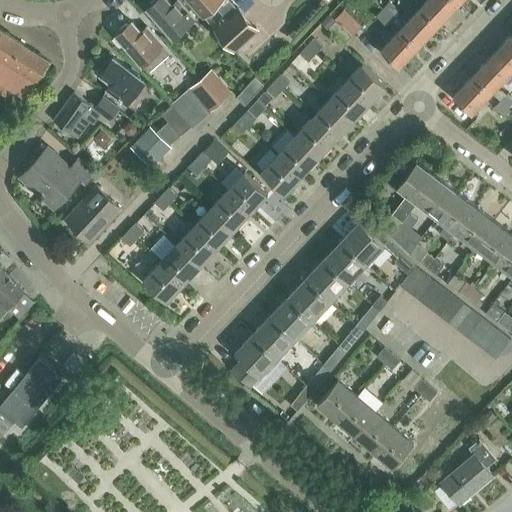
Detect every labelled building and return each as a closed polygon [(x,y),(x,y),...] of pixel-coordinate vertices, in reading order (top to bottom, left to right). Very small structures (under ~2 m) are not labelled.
[(171,37),(193,19),(177,0),(171,5),(166,0),(151,0),(149,2),(150,6),(146,9),(171,37)] [(188,0),(203,16),(216,5),(228,18),(215,29),(234,50),(258,29),(256,27),(254,29),(238,12),(240,10),(239,8),(237,9),(229,0),(188,0)] [(393,18),(400,11),(389,0),(382,8),(393,18)] [(456,0),(427,0),(421,7),(440,24),(459,3),(456,0)] [(421,7),(401,28),(420,45),(440,24),(421,7)] [(382,8),(375,15),(386,25),(393,18),(382,8)] [(334,19),(351,35),(361,25),(344,9),(334,19)] [(343,43),(351,35),(334,19),(330,15),(321,23),(343,43)] [(140,65),(142,63),(148,71),(169,54),(146,28),(139,33),(130,23),(127,26),(124,24),(117,29),(118,33),(115,36),(140,65)] [(0,81),(25,97),(36,81),(49,60),(22,43),(0,27),(0,81)] [(399,67),(420,45),(401,28),(381,50),(399,67)] [(511,34),(494,54),(511,70),(511,34)] [(309,43),(306,46),(315,54),(323,46),(314,37),(309,43)] [(309,60),(315,54),(306,46),(300,52),(309,60)] [(494,54),(474,75),(492,91),(511,70),(494,54)] [(125,104),(143,81),(112,58),(109,62),(106,61),(100,69),(102,72),(99,75),(111,84),(106,90),(125,104)] [(345,82),(369,105),(386,86),(362,64),(345,82)] [(200,81),(218,102),(230,92),(211,71),(200,81)] [(273,81),(273,82),(282,90),(290,81),(281,73),(273,81)] [(472,113),(492,91),(474,75),(454,96),(472,113)] [(236,96),(246,105),(264,84),(263,83),(255,76),(236,96)] [(190,89),(209,110),(218,102),(200,81),(190,89)] [(276,96),(282,90),(273,82),(267,88),(276,96)] [(328,100),(352,123),(369,105),(345,82),(328,100)] [(500,99),(511,109),(511,107),(511,96),(507,92),(500,99)] [(82,115),(90,104),(75,93),(54,120),(78,138),(90,121),(82,115)] [(111,119),(119,109),(103,96),(94,107),(111,119)] [(504,116),(511,109),(500,99),(494,106),(504,116)] [(312,118),(335,140),(352,123),(328,100),(312,118)] [(260,102),(254,107),(262,115),(267,110),(260,102)] [(161,115),(179,135),(190,125),(172,105),(161,115)] [(248,109),(240,118),(249,125),(257,117),(248,109)] [(243,131),(249,125),(240,118),(234,124),(243,131)] [(295,136),(319,158),(335,140),(312,118),(295,136)] [(128,123),(125,127),(126,131),(129,134),(134,134),(137,131),(136,126),(133,123),(128,123)] [(138,138),(159,159),(172,145),(151,125),(138,138)] [(278,153),(302,176),(319,158),(295,136),(278,153)] [(215,139),(204,151),(211,158),(217,163),(228,152),(215,139)] [(84,183),(94,172),(78,157),(68,167),(46,147),(21,174),(41,192),(38,195),(40,198),(42,196),(54,207),(80,179),(84,183)] [(203,150),(194,159),(203,167),(211,158),(204,151),(203,150)] [(261,172),(285,194),(302,176),(278,153),(261,172)] [(197,173),(203,167),(194,159),(189,165),(197,173)] [(406,195),(393,213),(389,216),(380,224),(394,239),(409,252),(417,242),(408,234),(409,234),(399,224),(402,220),(416,202),(436,177),(416,162),(397,188),(406,195)] [(227,190),(251,212),(268,194),(244,171),(227,190)] [(436,177),(416,202),(436,218),(456,192),(436,177)] [(88,241),(119,208),(96,186),(65,219),(88,241)] [(169,186),(161,195),(170,203),(178,194),(169,186)] [(210,208),(234,230),(251,212),(227,190),(210,208)] [(456,192),(436,218),(445,225),(440,233),(449,239),(454,232),(455,233),(475,207),(456,192)] [(164,209),(170,203),(161,195),(155,201),(164,209)] [(475,207),(455,233),(475,248),(495,222),(475,207)] [(194,225),(218,248),(234,230),(210,208),(194,225)] [(136,221),(128,230),(136,238),(144,229),(136,221)] [(342,240),(366,264),(384,245),(383,244),(360,221),(342,240)] [(511,235),(495,222),(475,248),(494,262),(511,238),(511,235)] [(177,243),(201,265),(218,248),(194,225),(177,243)] [(131,244),(133,242),(136,238),(128,230),(122,236),(131,244)] [(511,238),(494,262),(511,276),(511,238)] [(409,273),(416,265),(387,239),(383,244),(384,245),(398,257),(395,260),(409,273)] [(324,259),(348,282),(366,264),(342,240),(324,259)] [(160,261),(184,283),(201,265),(177,243),(160,261)] [(428,252),(420,261),(429,268),(436,258),(428,252)] [(436,258),(429,268),(436,273),(444,264),(436,258)] [(306,278),(330,302),(348,282),(324,259),(306,278)] [(167,302),(184,283),(160,261),(143,279),(167,302)] [(0,266),(0,284),(9,275),(0,266)] [(415,266),(400,286),(410,293),(425,274),(415,266)] [(448,282),(467,297),(474,288),(455,273),(448,282)] [(425,274),(410,293),(420,301),(435,281),(425,274)] [(9,275),(0,284),(0,317),(9,308),(20,318),(36,301),(37,300),(25,290),(9,275)] [(289,296),(313,320),(330,302),(306,278),(289,296)] [(435,281),(420,301),(429,308),(444,288),(435,281)] [(444,288),(429,308),(438,315),(453,295),(444,288)] [(474,288),(467,297),(476,303),(483,294),(474,288)] [(373,304),(380,310),(388,300),(381,294),(373,304)] [(453,295),(438,315),(448,323),(463,303),(453,295)] [(271,315),(295,339),(313,320),(289,296),(271,315)] [(463,303),(448,323),(457,330),(472,310),(463,303)] [(472,310),(457,330),(467,337),(482,318),(472,310)] [(511,315),(505,310),(497,320),(506,327),(511,319),(511,315)] [(364,314),(356,324),(363,331),(371,320),(364,314)] [(253,334),(277,357),(295,339),(271,315),(253,334)] [(482,318),(467,337),(476,343),(490,324),(482,318)] [(340,345),(346,350),(363,331),(356,324),(340,345)] [(490,324),(476,343),(495,359),(510,339),(490,324)] [(234,354),(241,360),(233,368),(251,385),(259,377),(277,357),(253,334),(234,354)] [(377,355),(385,362),(393,353),(385,346),(377,355)] [(324,365),(330,370),(336,363),(338,360),(331,355),(325,349),(317,357),(324,363),(324,365)] [(63,363),(72,371),(73,373),(84,361),(73,351),(63,363)] [(393,353),(385,362),(393,368),(400,359),(393,353)] [(29,370),(0,404),(0,408),(14,421),(17,418),(24,424),(62,379),(54,373),(58,369),(42,355),(29,370)] [(315,374),(307,384),(306,385),(313,391),(322,380),(315,374)] [(319,402),(338,418),(366,385),(366,384),(358,393),(339,378),(319,402)] [(415,387),(422,393),(430,384),(422,378),(415,387)] [(430,384),(422,393),(430,400),(438,391),(430,384)] [(290,404),(298,410),(313,391),(306,385),(290,404)] [(366,385),(338,418),(356,434),(377,409),(367,401),(369,398),(363,392),(368,386),(366,385)] [(0,437),(14,421),(0,408),(0,437)] [(377,409),(356,434),(375,449),(396,425),(377,409)] [(396,425),(375,449),(394,466),(415,441),(396,425)] [(487,468),(497,459),(481,439),(470,448),(475,454),(442,482),(460,503),(494,475),(487,468)]
